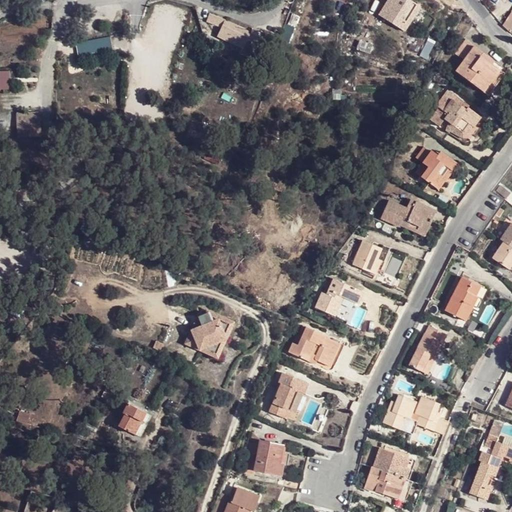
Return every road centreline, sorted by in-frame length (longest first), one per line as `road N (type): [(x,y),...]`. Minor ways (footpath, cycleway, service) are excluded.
road 1 (residential): [(328,485),(348,460),(449,241),(511,150)]
road 2 (residential): [(99,0),(62,18),(46,96),(47,122),(79,177),(82,200),(60,239),(0,256)]
